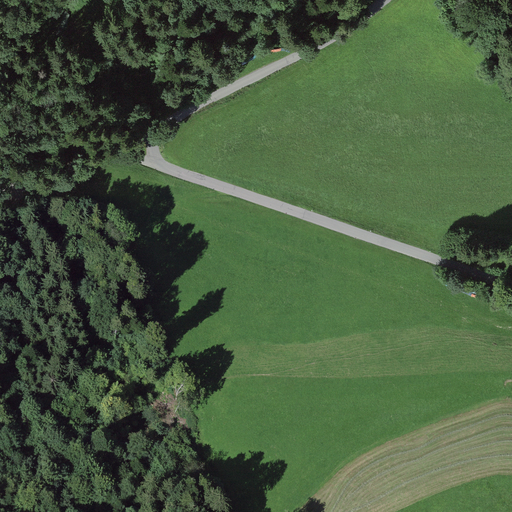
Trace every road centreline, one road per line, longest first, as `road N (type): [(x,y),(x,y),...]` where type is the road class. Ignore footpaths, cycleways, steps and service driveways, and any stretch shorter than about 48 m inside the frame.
road 1 (residential): [(138,151),(169,169),(511,286)]
road 2 (residential): [(379,0),(163,124),(138,151)]
road 3 (track): [(0,363),(50,442),(63,511)]
road 4 (unclassified): [(0,185),(138,151)]
road 5 (track): [(0,318),(17,181)]
